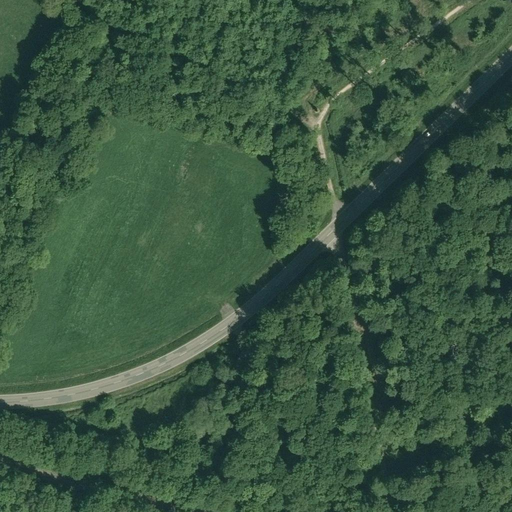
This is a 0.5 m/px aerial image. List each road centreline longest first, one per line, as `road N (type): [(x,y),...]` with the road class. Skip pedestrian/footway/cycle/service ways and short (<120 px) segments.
road 1 (unclassified): [(0,394),(87,383),(148,364),(246,304),(330,226)]
road 2 (residential): [(392,511),(330,226)]
road 3 (track): [(318,130),(294,88),(95,12)]
road 4 (unclassified): [(330,226),(511,46)]
road 5 (track): [(318,130),(477,0)]
